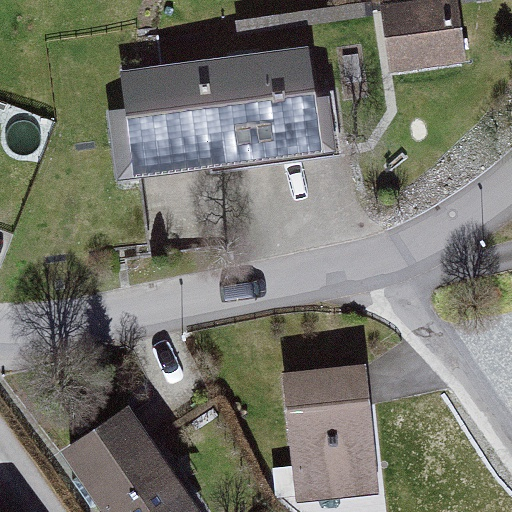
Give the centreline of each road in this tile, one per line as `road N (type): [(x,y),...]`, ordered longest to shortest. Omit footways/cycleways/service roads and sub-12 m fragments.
road 1 (residential): [(0,321),(412,259),(511,198)]
road 2 (unknown): [(332,272),(376,306),(455,394),(511,478)]
